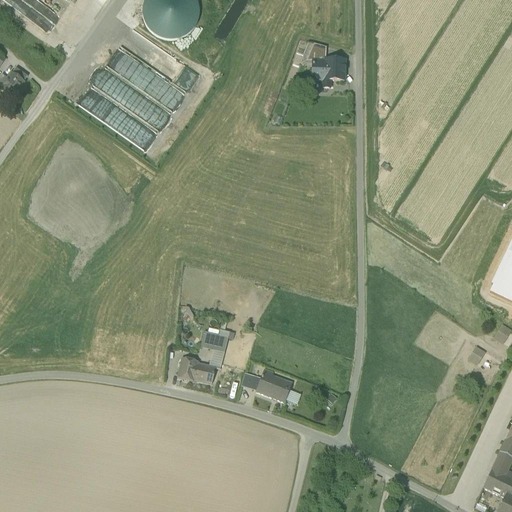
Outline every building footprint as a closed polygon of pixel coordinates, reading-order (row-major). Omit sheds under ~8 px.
[(145,0),(144,4),(142,10),(142,17),(143,22),(146,28),(149,33),(155,38),(161,41),(167,42),(173,42),(179,41),(186,38),(191,34),(195,28),(197,23),(199,12),(198,5),(196,1),(195,0),(145,0)] [(314,63),(328,64),(328,62),(329,52),(313,47),(308,62),(314,63)] [(122,49),(108,71),(147,96),(150,91),(144,87),(151,77),(148,75),(151,70),(147,67),(148,66),(122,49)] [(328,62),(328,64),(327,82),(335,82),(346,83),(347,63),(328,62)] [(326,82),(327,82),(328,64),(314,63),(313,81),(326,82)] [(16,70),(12,76),(0,92),(11,101),(24,84),(27,79),(16,70)] [(334,91),(335,82),(327,82),(326,82),(326,91),(334,91)] [(76,107),(147,151),(161,129),(156,126),(156,125),(147,119),(146,121),(89,86),(76,107)] [(171,115),(174,108),(163,104),(161,112),(171,115)] [(511,238),(485,297),(511,309),(511,238)] [(189,310),(179,307),(178,319),(184,321),(188,323),(193,319),(189,310)] [(501,327),(494,341),(504,346),(511,332),(501,327)] [(224,354),(228,340),(218,338),(203,335),(200,349),(213,352),(224,354)] [(475,348),(467,362),(477,367),(485,354),(475,348)] [(215,370),(215,371),(219,372),(224,354),(213,352),(209,369),(215,370)] [(193,383),(193,382),(197,366),(197,364),(182,360),(177,380),(193,383)] [(209,369),(197,366),(193,382),(212,386),(215,371),(215,370),(209,369)] [(255,394),(285,403),(285,402),(288,392),(291,384),(270,378),(271,375),(262,372),(255,394)] [(241,387),(252,391),(256,379),(245,376),(241,387)] [(299,395),(288,392),(285,402),(297,405),(299,395)] [(511,427),(503,447),(511,450),(511,427)] [(500,454),(511,460),(511,450),(503,447),(500,454)] [(503,500),(511,504),(511,481),(504,478),(511,460),(500,454),(483,490),(503,500)] [(497,511),(511,511),(511,504),(503,500),(497,511)] [(485,511),(488,506),(479,501),(475,507),(483,511),(485,511)]
